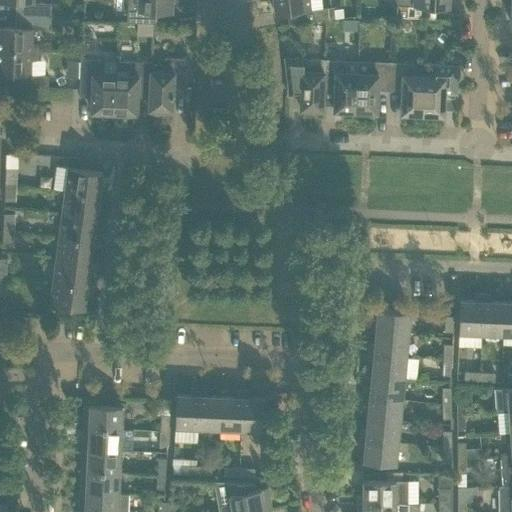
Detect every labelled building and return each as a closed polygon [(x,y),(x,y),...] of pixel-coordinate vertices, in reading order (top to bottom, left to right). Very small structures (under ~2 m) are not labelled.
[(0,0),(0,1),(15,2),(15,14),(51,16),(51,3),(33,2),(33,0),(0,0)] [(178,0),(126,0),(126,22),(157,23),(157,11),(172,12),(172,0),(178,1),(178,0)] [(308,0),(272,0),(274,13),(310,9),(308,0)] [(395,0),(396,5),(395,17),(428,18),(428,6),(448,7),(448,0),(395,0)] [(315,8),(316,21),(328,19),(327,7),(315,8)] [(0,49),(36,51),(37,43),(31,43),(32,28),(50,29),(51,16),(15,14),(14,27),(0,26),(0,49)] [(36,51),(0,49),(0,73),(12,74),(11,86),(47,88),(48,75),(30,74),(30,60),(36,60),(36,51)] [(150,71),(149,92),(148,114),(160,114),(160,109),(172,110),(173,88),(185,88),(185,97),(186,97),(187,58),(164,57),(163,72),(151,71),(150,71)] [(324,59),(297,58),(283,57),(286,87),(287,86),(288,86),(301,86),(300,108),(322,109),(323,87),(324,59)] [(80,58),(78,89),(78,96),(79,96),(79,89),(92,89),(91,111),(102,112),(102,117),(113,117),(115,74),(103,74),(103,59),(80,58)] [(357,60),(324,59),(323,87),(334,88),(333,110),(355,111),(357,60)] [(115,74),(113,117),(124,118),(124,113),(136,113),(136,108),(137,91),(149,92),(150,71),(151,71),(152,61),(116,60),(115,74)] [(357,60),(355,111),(376,112),(377,90),(389,90),(390,62),(357,60)] [(413,63),(390,62),(389,90),(401,91),(400,113),(422,114),(423,75),(412,75),(413,63)] [(434,76),(423,75),(422,114),(443,115),(444,93),(456,93),(456,94),(457,94),(458,65),(435,64),(434,76)] [(55,166),(52,188),(64,190),(99,195),(102,172),(55,166)] [(4,183),(15,184),(16,167),(5,167),(4,183)] [(15,184),(4,183),(3,200),(14,201),(15,184)] [(64,190),(61,213),(96,217),(99,195),(64,190)] [(2,229),(13,230),(14,213),(3,213),(2,229)] [(96,217),(61,213),(58,236),(93,240),(96,217)] [(13,230),(2,229),(1,246),(12,246),(13,230)] [(93,240),(58,236),(55,258),(90,263),(93,240)] [(90,263),(55,258),(52,281),(87,286),(90,263)] [(87,286),(52,281),(49,304),(84,309),(87,286)] [(459,300),(459,320),(458,332),(481,333),(482,294),(474,294),(474,300),(459,300)] [(482,294),(481,333),(502,334),(504,301),(491,301),(491,295),(482,294)] [(511,301),(504,301),(502,334),(511,334),(511,301)] [(408,334),(408,332),(410,312),(371,308),(371,317),(377,318),(376,331),(408,334)] [(452,331),(453,316),(444,315),(444,331),(452,331)] [(368,344),(367,352),(406,356),(408,334),(376,331),(374,344),(368,344)] [(442,359),(451,360),(451,344),(443,344),(442,359)] [(406,356),(367,352),(367,360),(373,361),(371,374),(403,377),(406,356)] [(451,360),(442,359),(442,374),(450,375),(451,360)] [(479,372),(464,371),(463,379),(479,380),(479,372)] [(479,372),(479,380),(494,381),(494,373),(479,372)] [(364,387),(363,395),(401,398),(403,377),(371,374),(370,387),(364,387)] [(442,402),(450,402),(450,387),(441,387),(442,402)] [(511,387),(507,388),(495,387),(497,412),(509,411),(511,410),(511,387)] [(176,394),(175,414),(174,426),(197,427),(199,389),(191,388),(190,394),(176,394)] [(207,389),(199,389),(197,427),(219,428),(220,396),(207,395),(207,389)] [(233,396),(220,396),(219,428),(240,429),(242,391),(234,390),(233,396)] [(242,391),(240,429),(263,430),(264,398),(250,397),(250,391),(242,391)] [(401,398),(363,395),(362,403),(368,404),(367,417),(399,420),(401,398)] [(160,415),(169,415),(170,400),(158,399),(157,414),(160,415)] [(456,414),(464,414),(464,399),(456,399),(456,414)] [(450,418),(450,402),(442,402),(442,418),(450,418)] [(83,404),(82,426),(121,428),(122,406),(83,404)] [(464,414),(456,414),(456,429),(465,429),(464,414)] [(160,415),(159,430),(168,431),(169,415),(160,415)] [(360,430),(359,438),(397,442),(399,420),(367,417),(366,430),(360,430)] [(121,428),(82,426),(81,448),(120,450),(121,428)] [(168,431),(159,430),(158,445),(167,446),(168,431)] [(442,446),(450,446),(450,430),(442,431),(442,446)] [(240,467),(263,467),(264,433),(241,432),(240,467)] [(397,442),(359,438),(358,446),(364,447),(363,461),(395,464),(397,442)] [(457,457),(465,457),(465,442),(456,442),(457,457)] [(450,446),(442,446),(442,461),(451,461),(450,446)] [(120,450),(81,448),(80,470),(119,471),(120,450)] [(511,453),(511,454),(500,455),(502,485),(511,484),(511,453)] [(465,473),(465,457),(457,457),(457,473),(465,473)] [(156,473),(165,474),(166,458),(157,458),(156,473)] [(195,474),(195,465),(180,465),(180,473),(195,474)] [(195,465),(195,474),(210,474),(211,466),(195,465)] [(238,476),(239,467),(223,467),(223,475),(238,476)] [(254,468),(239,467),(238,476),(254,476),(254,468)] [(119,471),(80,470),(79,491),(118,493),(119,471)] [(165,474),(156,473),(155,488),(164,489),(165,474)] [(226,480),(230,502),(218,505),(219,511),(251,511),(271,508),(267,487),(255,489),(254,482),(226,480)] [(407,480),(363,480),(363,494),(357,494),(357,503),(407,503),(407,480)] [(511,511),(511,484),(502,485),(498,486),(498,511),(511,511)] [(451,487),(443,487),(437,487),(438,503),(451,503),(451,487)] [(78,511),(127,511),(128,493),(118,493),(79,491),(78,511)] [(167,511),(168,502),(157,501),(156,511),(167,511)] [(457,511),(465,511),(465,501),(457,501),(457,511)] [(178,511),(179,502),(168,502),(167,511),(178,511)] [(406,511),(407,503),(357,503),(357,511),(363,511),(362,511),(406,511)] [(451,511),(451,503),(438,503),(437,511),(451,511)]
